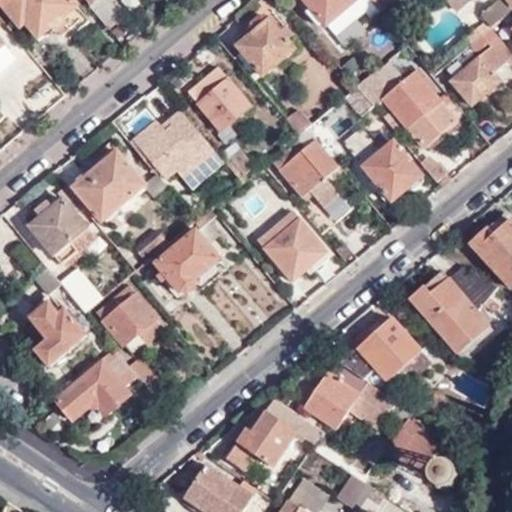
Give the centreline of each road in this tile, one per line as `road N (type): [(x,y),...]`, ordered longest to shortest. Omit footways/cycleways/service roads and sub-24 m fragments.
road 1 (residential): [(511,160),(96,511)]
road 2 (residential): [(0,185),(221,0)]
road 3 (unknown): [(511,417),(463,511),(409,488)]
